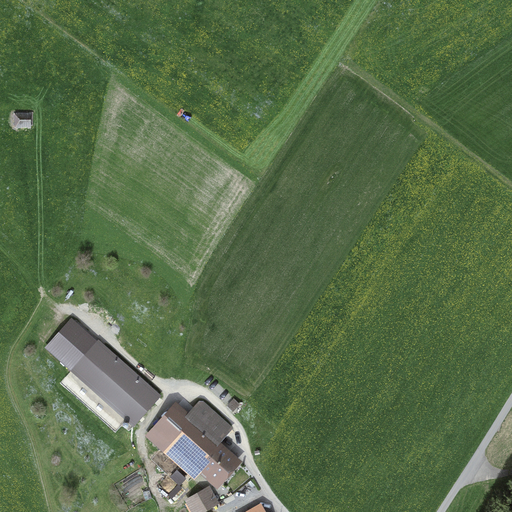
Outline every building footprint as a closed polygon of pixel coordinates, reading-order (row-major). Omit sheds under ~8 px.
[(14,112),(14,127),(30,126),(30,112),(14,112)] [(161,396),(98,342),(70,373),(134,428),(161,396)] [(236,430),(198,399),(157,449),(194,480),(200,473),(220,490),(243,461),(223,445),(236,430)] [(174,477),(183,479),(185,473),(176,471),(174,477)] [(208,488),(185,500),(191,511),(206,511),(217,506),(208,488)]
